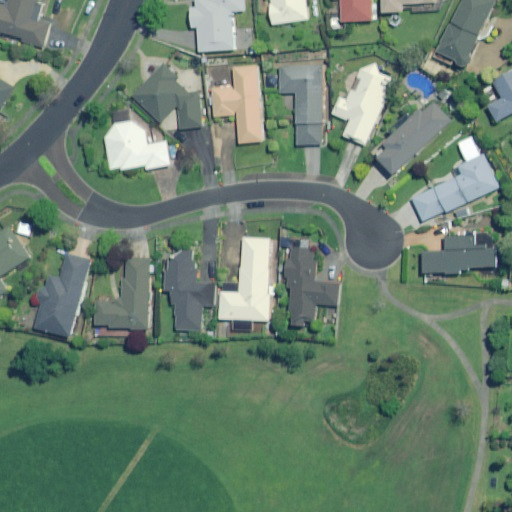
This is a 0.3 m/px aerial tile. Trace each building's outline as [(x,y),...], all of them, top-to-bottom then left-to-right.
[(40,0),(0,0),(0,31),(21,38),(46,46),(52,24),(40,21),(45,5),(40,3),(40,0)] [(199,0),(200,8),(195,8),(196,28),(200,28),(201,52),(235,51),(233,12),(246,12),(245,0),(199,0)] [(270,0),(274,25),(310,20),(307,0),(270,0)] [(342,0),(343,3),(343,22),(374,21),(372,0),(342,0)] [(438,0),(385,0),(386,13),(405,12),(405,4),(439,3),(438,0)] [(499,1),(496,0),(465,0),(447,39),(445,38),(436,55),(454,64),(456,60),(467,66),(499,1)] [(179,77),(166,64),(133,96),(162,125),(180,107),(182,130),(202,128),(199,93),(190,93),(176,80),(179,77)] [(258,66),(235,68),(223,69),(224,80),(236,79),(237,88),(213,90),(216,117),(238,115),(241,144),(264,142),(258,66)] [(323,146),(322,68),(281,68),(281,93),(296,93),(296,146),(323,146)] [(0,106),(4,109),(17,88),(0,78),(3,73),(0,71),(0,106)] [(368,71),(359,93),(352,90),(347,101),(340,98),(333,114),(351,122),(345,136),(366,145),(384,104),(394,83),(368,71)] [(511,73),(495,83),(504,99),(489,107),(498,123),(511,115),(511,73)] [(452,121),(431,100),(375,154),(396,175),(452,121)] [(146,132),(135,122),(116,125),(106,138),(113,173),(148,166),(148,170),(172,166),(167,141),(149,145),(146,132)] [(499,188),(483,156),(459,167),(463,176),(412,200),(423,222),(448,211),(448,212),(499,188)] [(430,171),(430,168),(430,165),(429,163),(427,160),(424,159),(421,158),(418,159),(416,160),(414,162),(412,165),(412,167),(412,170),(413,173),(415,175),(418,176),(421,177),(423,177),(426,176),(428,174),(430,171)] [(31,259),(11,227),(0,234),(0,298),(10,292),(1,279),(31,259)] [(476,247),(476,237),(446,237),(446,253),(422,253),(422,274),(462,274),(462,269),(497,268),(497,247),(476,247)] [(271,322),(272,296),(275,296),(275,286),(269,286),(272,240),(246,239),(243,293),(223,292),(222,320),(234,320),(234,327),(256,328),(256,321),(271,322)] [(318,249),(293,249),(293,260),(289,260),(288,290),(294,290),(293,326),(306,326),(306,322),(318,322),(318,305),(340,306),(341,284),(317,284),(318,249)] [(195,252),(180,252),(180,262),(168,261),(167,293),(175,294),(174,311),(178,311),(177,330),(203,331),(204,309),(216,309),(217,285),(199,284),(199,269),(195,269),(195,252)] [(92,261),(68,255),(61,280),(47,276),(41,302),(44,303),(38,328),(72,337),(92,261)] [(151,261),(127,260),(125,303),(98,302),(97,325),(112,326),(112,328),(148,330),(151,261)] [(286,328),(275,327),(274,338),(285,339),(286,328)]
